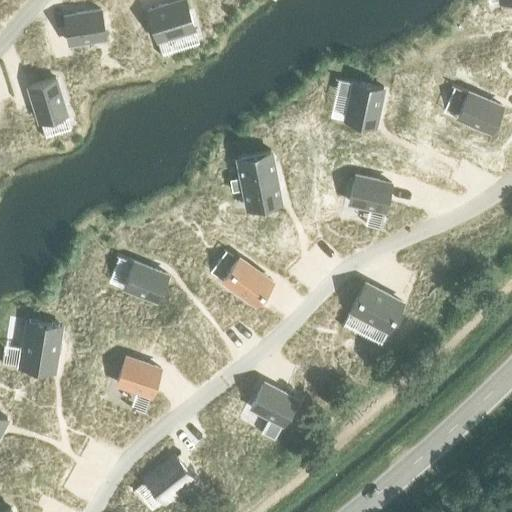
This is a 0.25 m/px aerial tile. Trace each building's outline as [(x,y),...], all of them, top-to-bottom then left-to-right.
[(156,38),(157,38),(194,27),(185,0),(178,0),(147,9),(156,38)] [(101,9),(64,15),(68,42),(105,36),(101,9)] [(29,85),(40,121),(66,113),(55,77),(29,85)] [(353,80),(345,118),(374,125),(383,86),(353,80)] [(468,91),(457,116),(491,131),(502,106),(468,91)] [(275,176),(270,150),(238,156),(240,167),(241,176),(230,178),(231,184),(275,176)] [(355,174),(349,201),(384,209),(391,182),(355,174)] [(231,184),(232,190),(244,188),(248,207),(280,201),(275,176),(231,184)] [(272,281),(238,257),(222,279),(256,303),(272,281)] [(133,260),(123,286),(157,299),(168,274),(133,260)] [(349,309),(350,309),(387,329),(402,302),(364,281),(349,309)] [(19,365),(54,371),(61,324),(26,319),(19,364),(19,365)] [(151,393),(160,367),(125,356),(116,382),(150,393),(151,393)] [(263,381),(251,405),(284,422),(296,398),(263,381)] [(179,451),(146,477),(162,497),(195,471),(179,451)]
